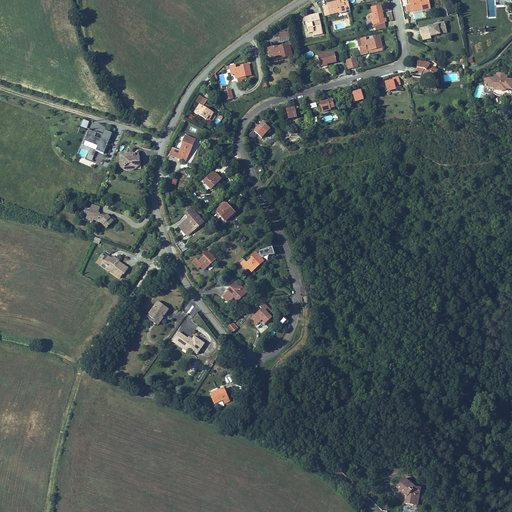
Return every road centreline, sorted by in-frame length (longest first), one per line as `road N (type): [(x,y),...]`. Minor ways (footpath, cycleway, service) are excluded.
road 1 (residential): [(242,363),(286,339),(296,283),(239,128),(269,101),(399,62),(404,42),(395,0)]
road 2 (unclassified): [(302,0),(199,76),(157,165),(154,193),(167,247),(242,363)]
road 3 (track): [(167,247),(87,353),(56,442),(45,511)]
road 4 (unclassified): [(242,363),(285,442),(375,511)]
road 5 (track): [(140,132),(79,42),(71,0)]
road 6 (track): [(140,132),(0,87)]
